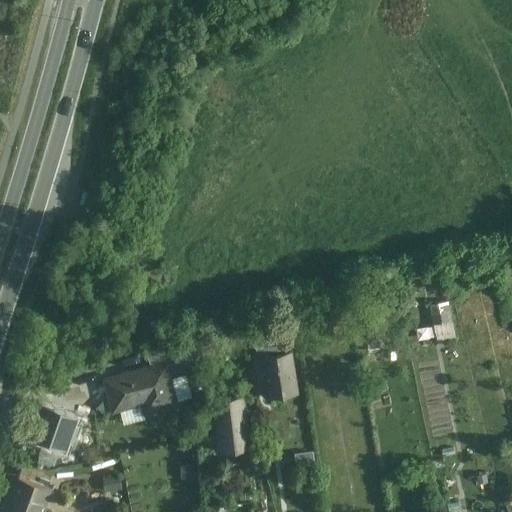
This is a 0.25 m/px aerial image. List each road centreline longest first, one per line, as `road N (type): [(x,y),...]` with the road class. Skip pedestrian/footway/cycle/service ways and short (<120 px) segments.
road 1 (primary): [(0,318),(47,175),(90,0)]
road 2 (primary): [(71,0),(0,235)]
